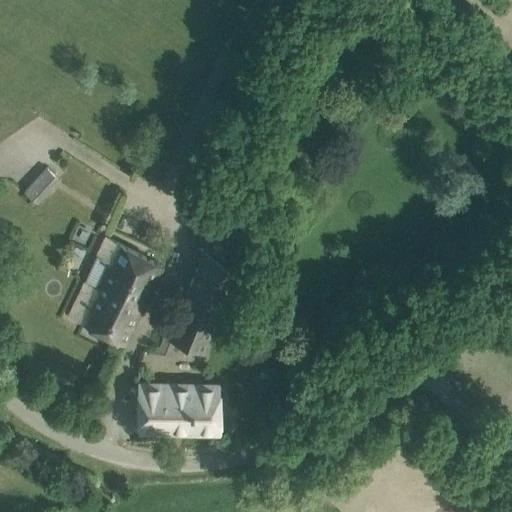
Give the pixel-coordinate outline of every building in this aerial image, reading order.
[(48,180),(54,174),(47,167),(25,191),(36,202),(53,184),(48,180)] [(182,301),(220,314),(241,263),(259,218),(223,203),(182,301)] [(161,264),(143,256),(105,238),(97,255),(111,262),(104,278),(90,271),(69,315),(125,341),(161,264)] [(206,350),(219,318),(220,314),(182,301),(168,336),(206,350)] [(165,354),(171,338),(168,336),(163,335),(156,354),(165,354)] [(221,383),(156,382),(157,364),(138,363),(138,382),(139,429),(221,431),(221,383)]
